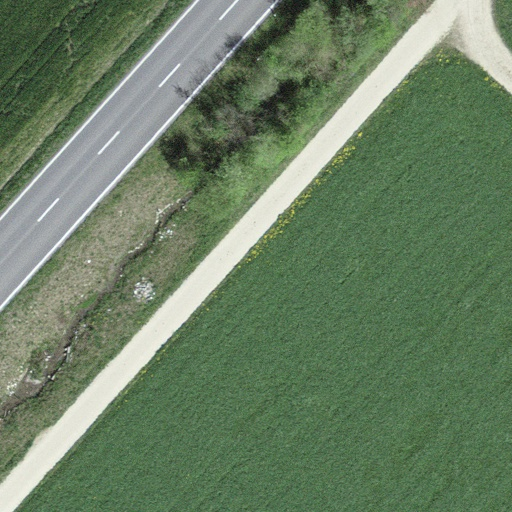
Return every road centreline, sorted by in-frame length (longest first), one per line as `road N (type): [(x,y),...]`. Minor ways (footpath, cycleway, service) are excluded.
road 1 (track): [(0,507),(458,0)]
road 2 (secondary): [(0,264),(239,0)]
